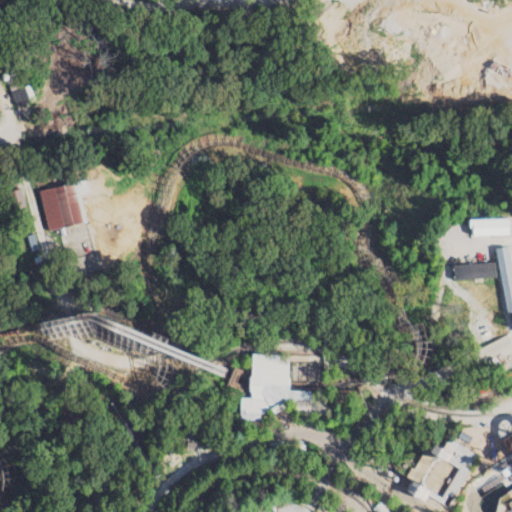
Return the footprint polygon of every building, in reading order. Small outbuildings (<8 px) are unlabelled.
[(80,222),(70,183),(38,190),(47,230),(80,222)] [(472,236),(510,235),(510,218),(472,219),(472,236)] [(511,311),(511,257),(510,246),(496,248),(507,313),(511,311)] [(456,279),(497,278),(497,263),(455,264),(456,279)] [(288,355),(251,354),(250,398),(240,398),(240,420),(260,420),(260,409),(281,409),(281,399),(294,400),(294,414),(326,415),(326,400),(310,400),(310,391),(288,390),(288,355)] [(374,511),(372,508),(381,501),(388,511),(374,511)]
